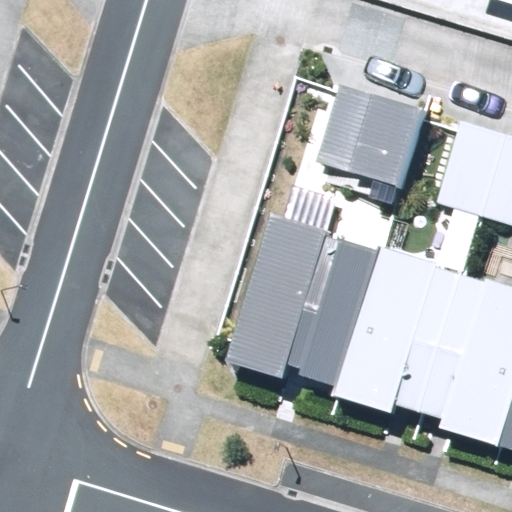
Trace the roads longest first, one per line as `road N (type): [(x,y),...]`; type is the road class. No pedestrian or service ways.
road 1 (residential): [(4,460),(146,0)]
road 2 (residential): [(234,0),(511,81)]
road 3 (residential): [(177,511),(4,460)]
